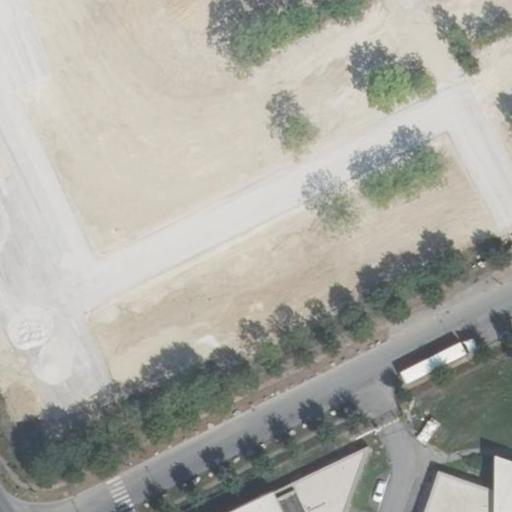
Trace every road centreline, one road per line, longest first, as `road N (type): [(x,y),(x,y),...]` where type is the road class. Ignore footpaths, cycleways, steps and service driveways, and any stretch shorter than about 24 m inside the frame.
road 1 (unclassified): [(511,300),(92,511)]
road 2 (unknown): [(303,60),(435,0)]
